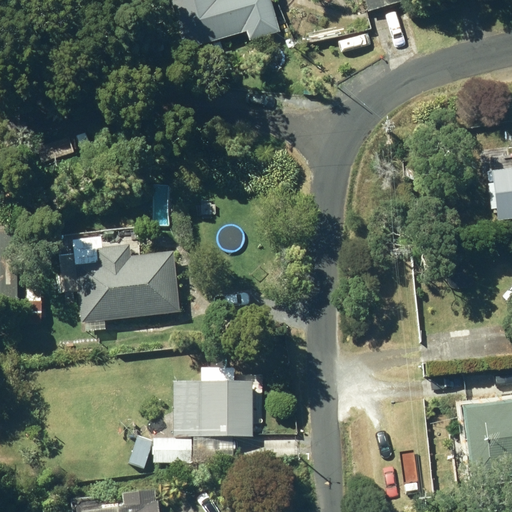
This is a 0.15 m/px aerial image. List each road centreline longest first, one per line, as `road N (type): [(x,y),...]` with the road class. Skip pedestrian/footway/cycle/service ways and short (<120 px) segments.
road 1 (residential): [(352,511),(320,312),(325,191),(371,110),(414,75),(511,51)]
road 2 (unknown): [(0,113),(234,115),(305,134),(340,164)]
